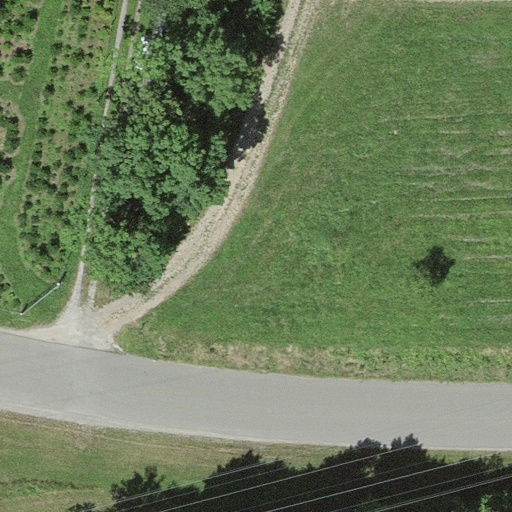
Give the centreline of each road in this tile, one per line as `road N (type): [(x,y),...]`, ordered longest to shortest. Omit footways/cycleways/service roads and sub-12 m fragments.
road 1 (unclassified): [(0,363),(273,405),(511,417)]
road 2 (track): [(301,0),(216,218),(165,277),(113,314),(74,356),(67,378)]
